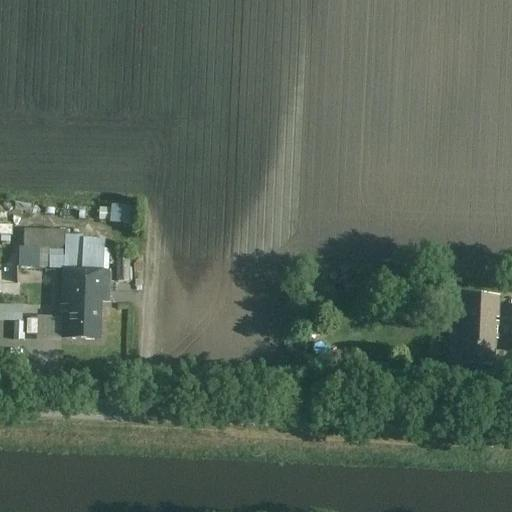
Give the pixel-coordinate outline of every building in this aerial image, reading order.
[(109,154),(109,168),(134,168),(134,154),(109,154)] [(127,213),(104,212),(103,221),(127,222),(127,213)] [(0,213),(0,224),(10,225),(10,214),(0,213)] [(84,234),(77,233),(77,240),(66,240),(65,259),(50,258),(49,270),(63,271),(61,340),(100,341),(101,303),(109,303),(110,272),(107,272),(108,251),(103,251),(103,241),(83,240),(84,234)] [(130,258),(118,258),(118,282),(130,282),(130,258)] [(498,296),(462,295),(460,340),(463,340),(462,364),(493,365),(494,340),(496,340),(498,296)] [(36,321),(26,321),(26,335),(36,335),(36,321)]
